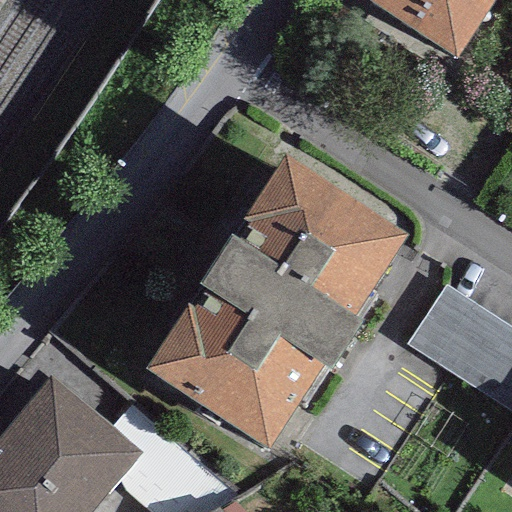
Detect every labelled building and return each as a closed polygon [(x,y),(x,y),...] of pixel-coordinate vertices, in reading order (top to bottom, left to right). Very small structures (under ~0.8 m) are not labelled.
[(378,0),(366,20),(458,80),(510,0),(378,0)] [(407,224),(285,146),(146,359),(267,438),(407,224)] [(511,324),(446,283),(408,344),(511,408),(511,324)] [(112,422),(52,372),(0,433),(0,511),(87,511),(113,482),(142,448),(112,422)] [(131,404),(112,422),(142,448),(113,482),(146,511),(214,511),(236,501),(131,404)]
